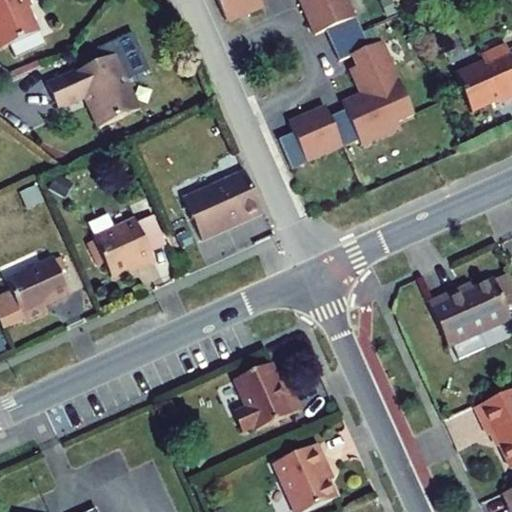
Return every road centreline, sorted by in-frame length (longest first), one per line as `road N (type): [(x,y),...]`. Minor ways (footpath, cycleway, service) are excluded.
road 1 (residential): [(0,414),(314,272)]
road 2 (residential): [(422,511),(314,272)]
road 3 (residential): [(314,272),(511,183)]
road 4 (residential): [(246,122),(305,96),(310,69),(287,30),(216,56)]
road 5 (residential): [(246,122),(314,272)]
